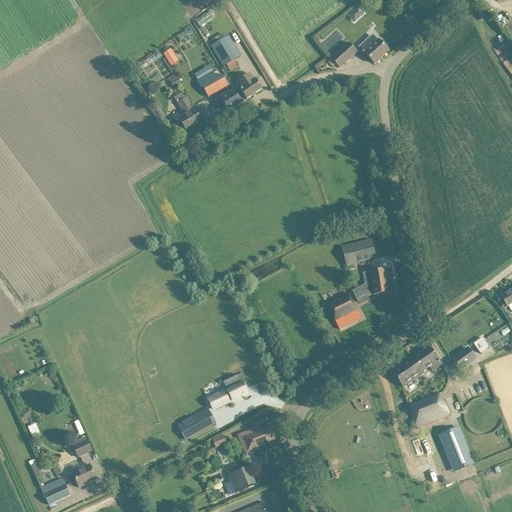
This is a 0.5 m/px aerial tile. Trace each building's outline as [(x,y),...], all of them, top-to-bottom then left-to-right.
[(240,56),(228,37),(210,48),(222,67),(240,56)] [(386,50),(388,48),(382,40),(380,42),(378,40),(371,46),(367,41),(359,47),(364,52),(364,53),(374,64),(388,51),(386,50)] [(348,43),(330,59),(339,68),(357,52),(348,43)] [(177,63),(170,52),(164,55),(171,67),(177,63)] [(218,70),(198,81),(208,98),(228,87),(218,70)] [(261,89),(250,74),(243,79),(248,85),(240,90),(246,99),(261,89)] [(182,86),(178,79),(171,84),(175,91),(182,86)] [(241,103),(234,90),(220,99),(228,112),(241,103)] [(200,121),(186,98),(183,93),(174,98),(177,103),(186,117),(180,121),(185,130),(200,121)] [(376,258),(371,240),(341,247),(346,266),(376,258)] [(388,293),(384,270),(370,272),(365,273),(367,287),(353,294),(358,303),(374,294),(374,296),(388,293)] [(511,289),(501,296),(507,307),(511,304),(511,289)] [(339,330),(360,319),(348,294),(326,305),(339,330)] [(482,338),(474,344),(480,354),(489,348),(482,338)] [(392,372),(403,388),(424,374),(423,372),(429,367),(432,372),(442,366),(429,347),(392,372)] [(451,361),(458,370),(474,358),(468,349),(451,361)] [(227,398),(230,397),(231,400),(247,393),(239,376),(232,380),(235,386),(227,390),(228,394),(226,395),(224,392),(208,399),(212,409),(229,402),(227,398)] [(408,408),(416,427),(450,414),(444,401),(441,402),(438,395),(408,408)] [(177,426),(185,440),(216,423),(208,409),(177,426)] [(268,427),(258,431),(257,429),(238,436),(245,453),(274,441),(268,427)] [(453,473),(474,464),(459,427),(438,436),(453,473)] [(91,452),(85,438),(72,444),(78,458),(91,452)] [(89,465),(72,473),(79,488),(96,480),(89,465)] [(256,484),(249,467),(227,477),(229,482),(223,485),(227,492),(232,490),(234,493),(256,484)] [(44,496),(48,505),(70,496),(66,487),(62,478),(41,488),(44,496)] [(241,511),(267,511),(264,503),(241,511)]
